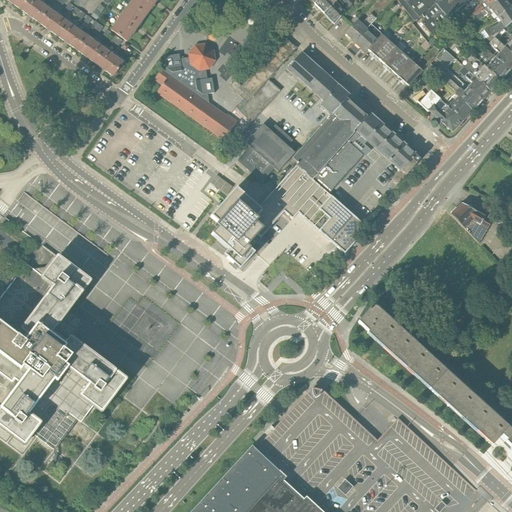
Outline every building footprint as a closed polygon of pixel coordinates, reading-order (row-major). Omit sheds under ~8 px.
[(5,0),(20,10),(26,0),(5,0)] [(38,23),(48,9),(42,4),(44,2),(40,0),(39,2),(35,0),(26,0),(20,10),(38,23)] [(157,0),(132,0),(130,4),(146,16),(157,0)] [(334,0),(317,0),(314,4),(324,14),(336,2),(334,0)] [(336,2),(324,14),(334,25),(349,10),(343,4),(346,0),(339,0),(337,3),(336,2)] [(396,0),(414,22),(419,18),(421,17),(439,0),(396,0)] [(439,0),(421,17),(422,18),(424,21),(421,23),(430,34),(448,19),(470,0),(439,0)] [(488,7),(496,0),(472,0),(477,5),(469,11),(471,13),(475,18),(484,11),(488,7)] [(478,22),(486,16),(488,18),(493,13),(497,18),(510,7),(505,0),(496,0),(488,7),(484,11),(475,18),(478,22)] [(146,16),(130,4),(111,30),(127,42),(146,16)] [(492,35),(498,33),(502,31),(511,22),(511,9),(510,7),(497,18),(500,21),(495,25),(484,31),(488,37),(492,35)] [(38,23),(57,36),(67,22),(60,18),(62,15),(59,13),(57,16),(48,9),(38,23)] [(345,34),(355,43),(371,25),(377,19),(371,14),(361,24),(357,20),(345,34)] [(67,22),(57,36),(76,50),(86,36),(78,31),(79,28),(77,26),(75,28),(67,22)] [(371,25),(355,43),(365,53),(367,50),(381,35),(371,25)] [(107,38),(111,33),(107,30),(103,35),(107,38)] [(492,35),(494,38),(498,41),(502,36),(498,33),(492,35)] [(381,35),(367,50),(374,56),(388,41),(381,35)] [(86,36),(76,50),(94,63),(104,50),(97,44),(98,42),(95,40),(94,42),(86,36)] [(239,104),(243,108),(269,80),(297,49),(285,38),(241,86),(238,83),(240,81),(237,78),(229,86),(236,92),(243,99),(239,104)] [(495,58),(508,70),(511,66),(511,54),(504,47),(498,41),(494,38),(488,44),(499,54),(495,58)] [(388,41),(374,56),(381,62),(395,47),(388,41)] [(156,93),(224,141),(231,131),(237,122),(229,116),(226,114),(225,115),(209,104),(208,94),(215,93),(212,78),(207,79),(206,69),(209,69),(215,61),(214,51),(205,44),(195,46),(189,54),(189,58),(184,59),(184,62),(180,62),(179,55),(164,57),(166,70),(164,72),(162,70),(154,80),(162,85),(156,93)] [(395,47),(381,62),(388,68),(402,53),(395,47)] [(437,79),(455,60),(443,49),(435,57),(442,64),(437,70),(430,63),(425,68),(437,79)] [(104,50),(94,63),(113,77),(123,63),(115,57),(117,55),(113,53),(112,55),(104,50)] [(485,68),(499,81),(508,70),(495,58),(486,50),(481,55),(490,63),(485,68)] [(331,116),(346,99),(349,96),(302,53),(288,69),(324,101),(320,106),(331,116)] [(402,53),(388,68),(395,74),(409,59),(402,53)] [(485,68),(470,54),(466,58),(469,61),(467,62),(475,70),(471,74),(490,91),(499,81),(485,68)] [(409,59),(395,74),(401,80),(415,65),(409,59)] [(415,65),(401,80),(408,86),(422,71),(415,65)] [(468,88),(481,100),(490,91),(471,74),(469,72),(464,77),(472,83),(468,88)] [(445,86),(452,93),(471,110),(472,111),(481,100),(468,88),(463,93),(450,81),(445,76),(440,82),(445,86)] [(412,93),(407,88),(401,95),(406,99),(412,93)] [(462,121),(448,108),(430,92),(419,104),(416,101),(416,102),(427,113),(428,112),(427,112),(428,111),(440,122),(438,124),(439,124),(440,123),(446,128),(452,133),(457,127),(459,127),(462,124),(461,122),(462,121)] [(448,108),(462,121),(464,118),(466,119),(469,115),(469,113),(471,110),(452,93),(448,98),(452,103),(448,108)] [(296,166),(310,179),(366,118),(346,99),(331,116),(320,128),(293,158),(297,162),(296,163),(297,164),(296,165),(296,166)] [(310,179),(328,194),(362,156),(357,151),(361,146),(355,142),(360,136),(380,153),(395,137),(370,114),(366,118),(310,179)] [(270,130),(262,124),(259,128),(246,143),(250,147),(237,161),(261,182),(273,168),(277,172),(294,153),(287,146),(292,140),(275,125),(270,130)] [(395,137),(380,153),(400,171),(388,184),(394,189),(421,160),(395,137)] [(298,213),(344,254),(358,239),(355,236),(363,227),(364,227),(364,226),(362,224),(361,223),(328,194),(310,179),(296,166),(295,166),(260,206),(247,195),(245,197),(235,189),(217,209),(210,217),(217,223),(215,226),(217,228),(211,235),(226,248),(228,250),(223,255),(230,262),(238,269),(239,270),(254,253),(247,247),(257,235),(261,238),(284,212),(292,220),(298,213)] [(232,187),(216,175),(210,183),(226,195),(232,187)] [(450,215),(479,244),(492,222),(495,224),(499,217),(488,211),(484,217),(462,204),(456,209),(455,208),(451,213),(452,213),(450,215)] [(0,374),(7,380),(9,376),(19,383),(0,408),(0,427),(24,445),(32,435),(55,451),(77,421),(80,423),(93,407),(101,413),(117,391),(126,380),(71,339),(81,325),(81,320),(68,311),(90,282),(57,257),(43,277),(26,264),(0,298),(0,374)] [(511,430),(374,306),(370,311),(368,310),(357,322),(368,332),(367,333),(491,446),(495,441),(500,435),(506,440),(503,444),(509,449),(511,446),(511,449),(510,451),(511,452),(511,430)] [(242,511),(280,472),(256,450),(255,449),(251,446),(229,471),(191,511),(242,511)] [(280,472),(242,511),(322,511),(306,497),(302,501),(281,482),(285,477),(280,472)] [(344,480),(336,488),(345,496),(352,487),(344,480)] [(441,502),(434,509),(437,511),(439,511),(445,506),(441,502)]
